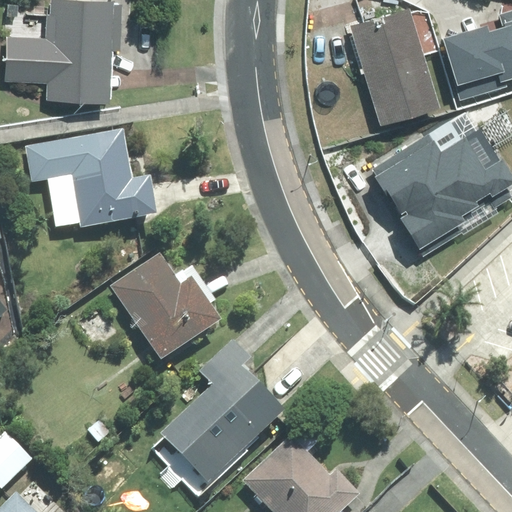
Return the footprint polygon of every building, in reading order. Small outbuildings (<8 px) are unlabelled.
[(2,37),(0,72),(0,82),(42,85),(41,103),(106,107),(111,2),(81,0),(46,0),(45,39),(2,37)] [(402,5),(342,23),(371,124),(432,106),(402,5)] [(511,111),(508,105),(474,125),(486,146),(511,131),(511,111)] [(364,175),(407,248),(454,220),(451,215),(467,205),(464,200),(478,192),(480,195),(505,180),(492,158),(474,169),(454,135),(433,148),(423,131),(367,165),(371,171),(364,175)] [(23,149),(28,186),(69,180),(76,235),(150,225),(144,185),(125,187),(118,136),(23,149)] [(168,283),(153,260),(104,291),(154,369),(215,330),(203,312),(214,305),(191,269),(168,283)] [(179,482),(196,500),(232,466),(227,461),(277,415),(236,370),(246,361),(231,344),(194,378),(206,391),(154,439),(159,444),(151,452),(165,467),(156,476),(170,490),(179,482)] [(0,491),(26,467),(0,439),(0,491)] [(319,481),(280,440),(235,482),(263,511),(339,511),(353,500),(328,473),(319,481)] [(14,500),(9,496),(0,505),(0,511),(56,511),(29,485),(14,500)]
